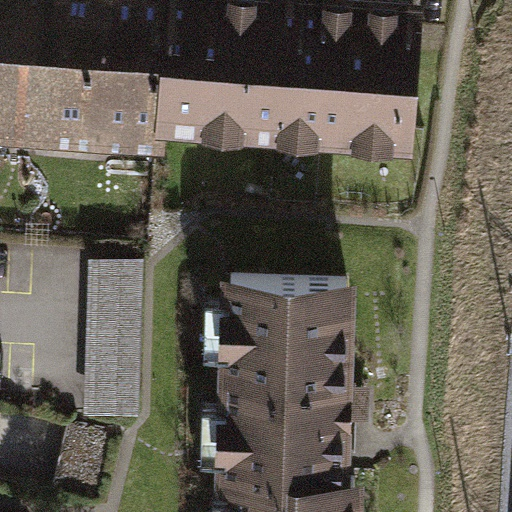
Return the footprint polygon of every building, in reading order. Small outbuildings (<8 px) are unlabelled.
[(0,0),(0,128),(54,133),(64,0),(0,0)] [(64,0),(54,133),(117,138),(128,0),(64,0)] [(128,0),(117,138),(177,143),(178,124),(188,0),(128,0)] [(188,0),(178,124),(409,143),(420,4),(371,0),(188,0)] [(141,252),(89,252),(87,408),(140,408),(141,252)] [(215,265),(210,476),(228,476),(350,479),(355,268),(215,265)] [(228,476),(226,511),(367,511),(368,479),(350,479),(228,476)]
